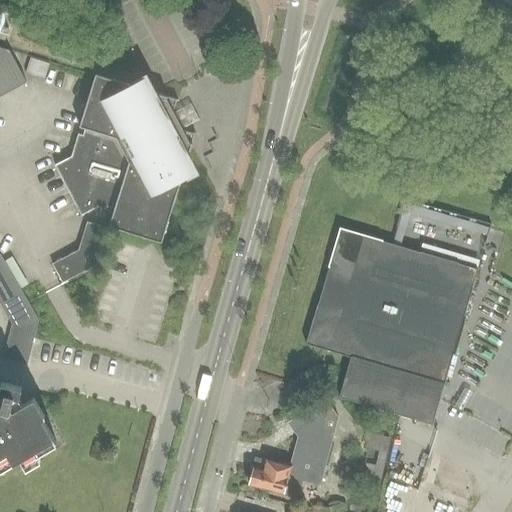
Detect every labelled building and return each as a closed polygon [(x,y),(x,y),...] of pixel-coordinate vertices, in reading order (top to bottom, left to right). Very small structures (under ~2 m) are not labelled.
[(8,51),(0,48),(0,96),(25,83),(8,51)] [(30,58),(25,73),(44,79),(49,64),(30,58)] [(162,243),(162,241),(179,184),(199,174),(189,155),(195,134),(184,131),(175,112),(178,100),(157,93),(147,74),(125,85),(96,76),(80,128),(85,129),(83,136),(78,135),(71,158),(55,166),(81,216),(98,207),(107,210),(108,207),(114,209),(109,227),(162,243)] [(97,265),(108,229),(88,222),(79,251),(53,264),(63,283),(97,265)] [(433,424),(478,269),(363,235),(340,228),(306,344),(329,351),(352,358),(340,397),(433,424)] [(5,260),(10,270),(16,280),(21,288),(28,285),(11,257),(5,260)] [(0,275),(10,270),(5,260),(4,259),(0,261),(0,275)] [(10,270),(0,275),(0,289),(16,280),(10,270)] [(22,290),(21,288),(16,280),(0,289),(0,301),(1,303),(22,290)] [(22,290),(1,303),(7,313),(28,300),(22,290)] [(28,300),(7,313),(13,323),(39,319),(28,300)] [(39,319),(13,323),(9,335),(33,341),(39,319)] [(33,341),(9,335),(6,347),(30,353),(33,341)] [(30,353),(6,347),(3,359),(27,365),(30,353)] [(0,406),(0,470),(54,439),(42,419),(45,417),(34,398),(13,410),(11,407),(14,397),(19,398),(22,389),(1,383),(0,387),(0,393),(4,394),(1,406),(0,406)] [(250,482),(249,486),(298,499),(302,482),(319,487),(337,418),(322,398),(297,416),(304,425),(294,470),(265,462),(263,469),(254,467),(253,471),(251,473),(249,481),(250,482)] [(372,479),(381,481),(390,440),(366,435),(362,450),(378,453),(375,468),(364,465),(372,479)]
